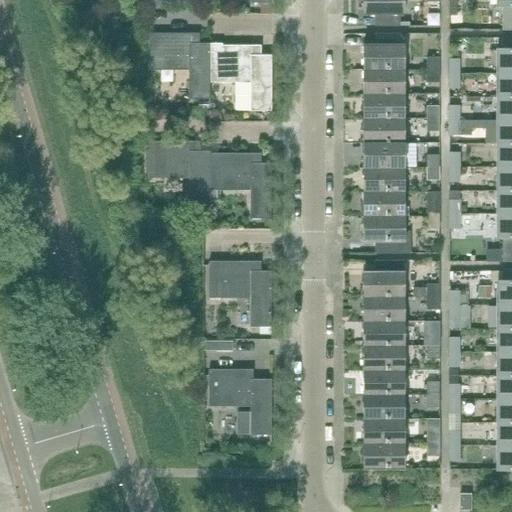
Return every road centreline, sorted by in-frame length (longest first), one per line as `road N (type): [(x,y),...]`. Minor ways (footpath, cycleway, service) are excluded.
road 1 (tertiary): [(108,421),(0,57)]
road 2 (residential): [(313,511),(315,351)]
